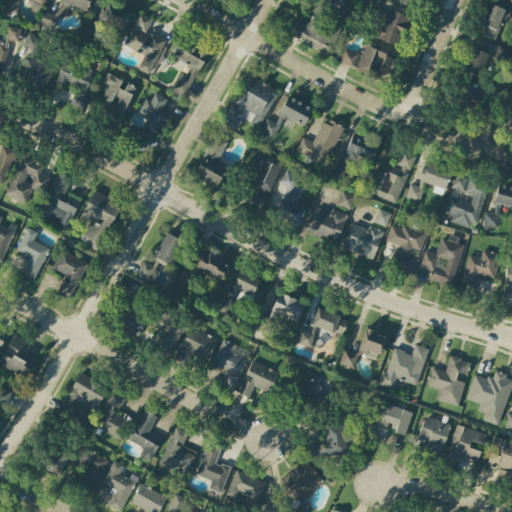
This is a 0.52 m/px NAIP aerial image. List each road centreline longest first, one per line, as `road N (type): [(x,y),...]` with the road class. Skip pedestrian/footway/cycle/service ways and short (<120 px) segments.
road 1 (residential): [(266,0),(79,337),(0,457)]
road 2 (residential): [(510,337),(320,273),(67,140)]
road 3 (residential): [(180,0),(407,119),(511,154)]
road 4 (residential): [(266,438),(0,291)]
road 5 (residential): [(451,0),(407,119)]
road 6 (residential): [(498,511),(425,489),(376,484)]
